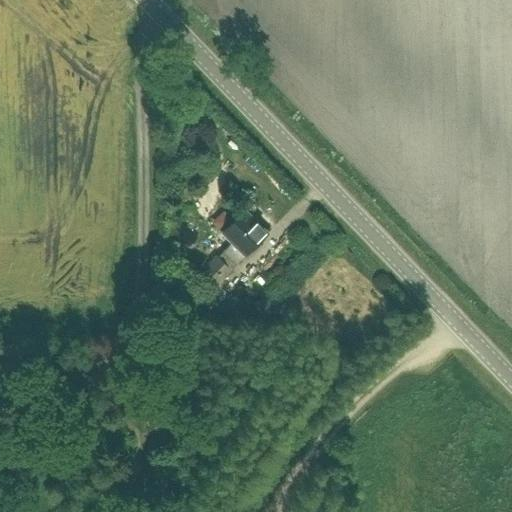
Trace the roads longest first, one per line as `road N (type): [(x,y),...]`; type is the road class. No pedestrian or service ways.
road 1 (residential): [(143,0),(511,380)]
road 2 (track): [(460,327),(361,404),(275,511)]
